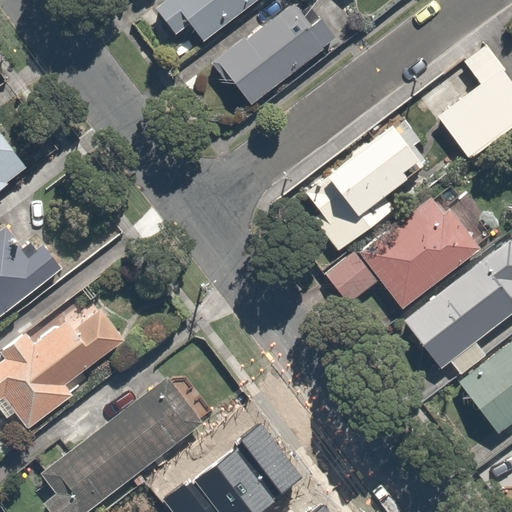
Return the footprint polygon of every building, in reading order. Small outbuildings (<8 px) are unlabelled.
[(162,0),(149,10),(170,37),(184,26),(195,40),(245,0),(162,0)] [(300,18),(286,0),(283,0),(211,56),(245,101),(332,35),(312,9),(300,18)] [(511,105),(511,82),(481,42),(458,60),(475,82),(433,114),(458,147),(511,105)] [(302,190),(314,205),(304,213),(334,249),(344,241),(427,172),(385,121),(302,190)] [(0,123),(0,175),(26,153),(0,123)] [(442,178),(350,250),(345,244),(319,264),(348,301),(374,281),(392,304),(484,232),(442,178)] [(0,309),(59,264),(39,239),(24,251),(4,225),(0,227),(0,309)] [(476,349),(469,340),(511,306),(511,277),(510,274),(511,272),(511,251),(498,234),(392,317),(433,368),(447,357),(454,366),(476,349)] [(91,293),(35,330),(28,320),(0,339),(0,341),(6,350),(0,353),(0,410),(0,411),(10,404),(14,409),(21,420),(87,376),(79,365),(121,338),(91,293)] [(511,413),(511,333),(510,331),(448,374),(488,430),(511,413)] [(165,370),(41,467),(52,482),(35,495),(48,511),(74,511),(200,414),(165,370)] [(205,480),(236,451),(211,425),(180,453),(205,480)] [(222,499),(229,508),(223,511),(290,511),(278,495),(285,490),(267,465),(222,499)]
